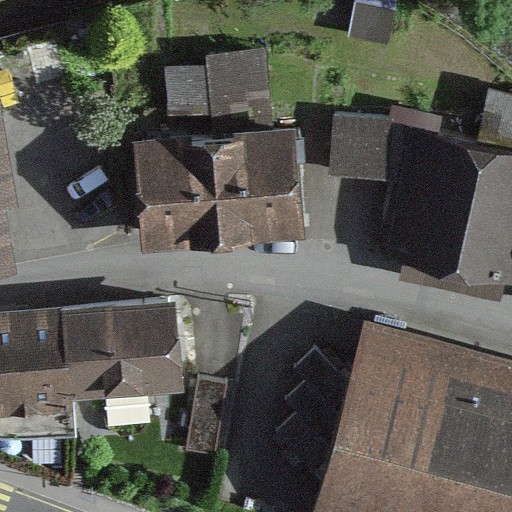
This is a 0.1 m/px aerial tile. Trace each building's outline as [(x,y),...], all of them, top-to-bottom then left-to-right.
[(170,111),(275,107),(272,48),(167,53),(170,111)] [(0,65),(0,269),(45,261),(11,63),(0,65)] [(159,126),(168,236),(333,225),(322,112),(159,126)] [(511,146),(414,124),(386,242),(511,271),(511,146)] [(94,298),(102,392),(213,386),(206,293),(94,298)] [(1,305),(10,413),(104,408),(102,392),(94,298),(1,305)] [(511,511),(511,360),(370,323),(320,511),(511,511)]
